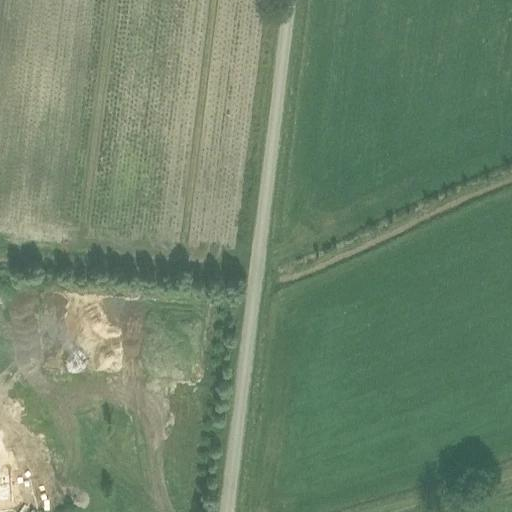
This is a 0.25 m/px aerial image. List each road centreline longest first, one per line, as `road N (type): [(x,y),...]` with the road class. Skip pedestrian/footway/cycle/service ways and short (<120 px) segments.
road 1 (unclassified): [(224,511),(287,0)]
road 2 (track): [(511,476),(393,511)]
